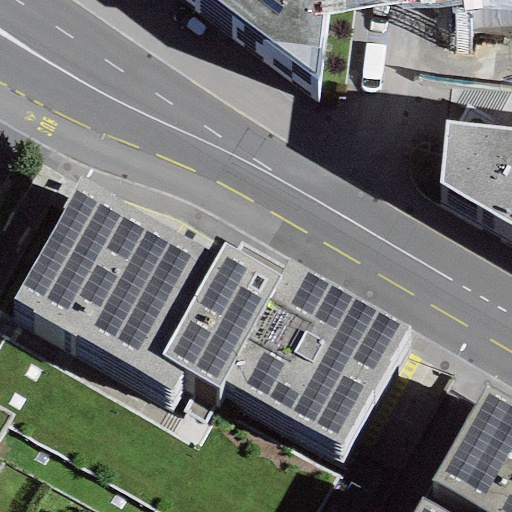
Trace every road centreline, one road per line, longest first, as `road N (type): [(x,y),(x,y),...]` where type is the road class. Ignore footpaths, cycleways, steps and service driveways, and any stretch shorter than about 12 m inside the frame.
road 1 (secondary): [(322,224),(22,49)]
road 2 (residential): [(384,0),(364,149),(322,224)]
road 3 (secondary): [(511,336),(322,224)]
